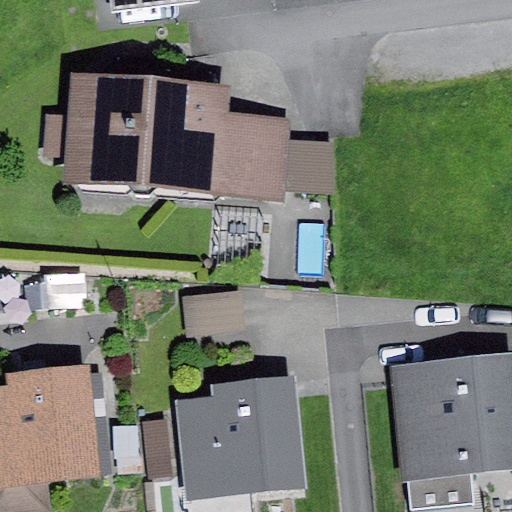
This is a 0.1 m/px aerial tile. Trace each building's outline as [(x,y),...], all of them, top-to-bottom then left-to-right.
[(200,0),(110,0),(113,21),(202,11),(200,0)] [(235,99),(73,85),(70,124),(66,165),(63,199),(130,205),(134,212),(152,213),(155,210),(218,214),(224,209),(283,214),(284,200),(288,148),(290,128),(233,123),(235,99)] [(66,165),(70,124),(47,122),(43,163),(66,165)] [(333,151),(288,148),(284,200),(338,205),(333,151)] [(241,299),(185,303),(188,345),(244,341),(241,299)] [(511,366),(392,379),(403,492),(408,492),(410,511),(475,511),(473,488),(511,483),(511,366)] [(10,399),(0,399),(0,511),(52,511),(51,497),(101,492),(91,379),(9,386),(10,399)] [(214,409),(179,412),(188,511),(251,511),(251,507),(309,502),(299,388),(213,396),(214,409)] [(168,425),(143,428),(148,484),(174,482),(168,425)] [(138,432),(114,433),(115,462),(140,461),(138,432)]
